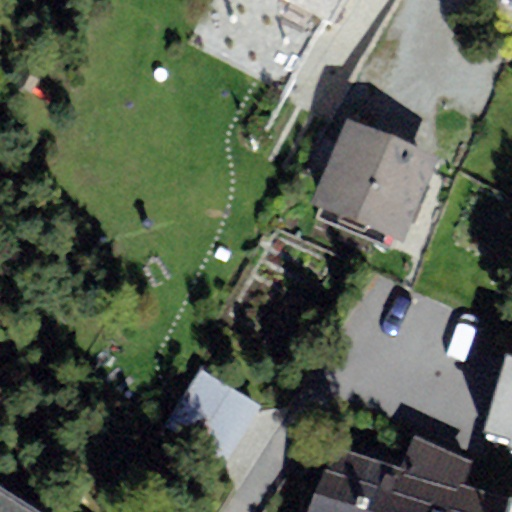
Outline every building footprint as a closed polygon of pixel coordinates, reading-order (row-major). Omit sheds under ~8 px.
[(351,0),(288,0),(337,26),(351,0)] [(344,120),(311,203),(406,240),(438,157),(344,120)] [(511,354),(509,354),(483,430),(511,440),(509,447),(511,448),(511,354)] [(204,368),(172,429),(230,458),(261,398),(204,368)] [(336,448),(310,511),(511,511),(511,498),(463,486),(472,462),(414,436),(402,468),(336,448)] [(0,511),(39,511),(0,487),(0,511)]
